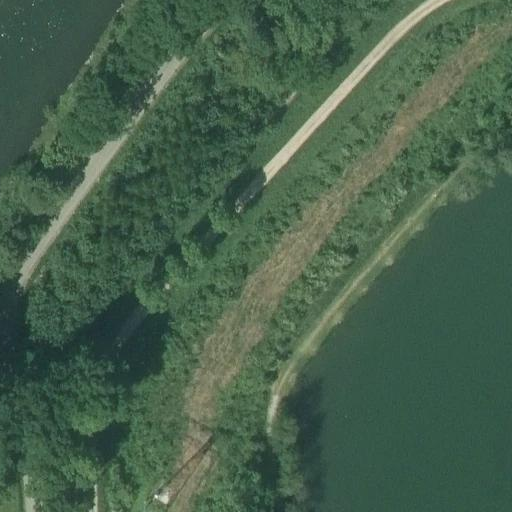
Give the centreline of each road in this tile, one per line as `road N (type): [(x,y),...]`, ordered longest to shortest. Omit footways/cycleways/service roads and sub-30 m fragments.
road 1 (track): [(445,0),(372,59),(123,332),(99,381),(90,511)]
road 2 (tertiary): [(0,314),(27,255),(119,122),(165,60),(229,0)]
road 3 (tertiary): [(34,511),(25,423),(0,345)]
